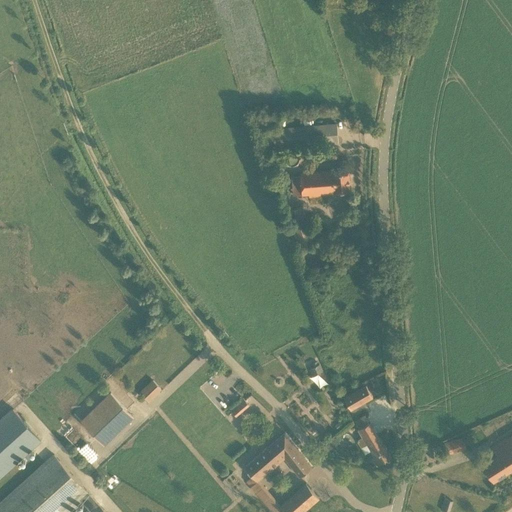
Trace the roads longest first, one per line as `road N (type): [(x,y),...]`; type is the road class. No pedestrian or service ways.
road 1 (tertiary): [(397,511),(404,432),(389,154),(414,0)]
road 2 (track): [(34,0),(108,189),(204,331)]
road 3 (unclassified): [(204,331),(348,497),(375,511)]
